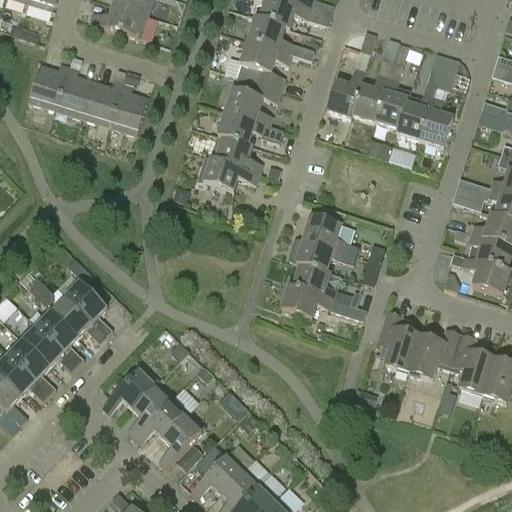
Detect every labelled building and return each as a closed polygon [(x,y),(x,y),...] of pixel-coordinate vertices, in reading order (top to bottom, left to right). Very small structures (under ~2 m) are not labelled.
[(4,0),(3,3),(26,10),(29,0),(4,0)] [(29,0),(26,10),(49,17),(54,0),(29,0)] [(153,0),(116,0),(112,14),(146,24),(153,0)] [(334,12),(313,6),(296,0),(295,0),(262,0),(262,1),(265,2),(330,23),(334,12)] [(330,23),(265,2),(258,25),(285,33),(289,34),(293,21),(327,32),(330,23)] [(146,24),(112,14),(109,26),(92,21),(89,30),(139,46),(146,24)] [(255,24),(247,47),(291,61),(311,67),(315,57),(280,46),(285,33),(258,25),(255,24)] [(10,31),(8,39),(36,45),(37,38),(10,31)] [(365,38),(359,58),(370,61),(376,42),(365,38)] [(247,47),(236,83),(252,88),(281,97),(285,85),(270,80),(274,66),(288,71),(291,61),(247,47)] [(495,72),(511,77),(511,66),(498,62),(495,72)] [(459,67),(446,63),(437,94),(450,98),(459,67)] [(361,92),(352,123),(374,130),(393,69),(383,66),(374,96),(361,92)] [(393,69),(374,130),(399,137),(409,103),(411,98),(397,94),(403,73),(393,69)] [(54,118),(68,74),(58,71),(56,78),(38,73),(27,109),(54,118)] [(511,77),(495,72),(491,83),(511,89),(511,77)] [(68,74),(54,118),(81,126),(93,90),(75,84),(78,77),(68,74)] [(351,127),(352,123),(361,92),(365,78),(354,75),(349,93),(336,89),(327,119),(351,127)] [(236,83),(232,95),(224,119),(269,133),(272,123),(258,118),(262,105),(277,110),(281,97),(252,88),(236,83)] [(110,95),(93,90),(81,126),(108,134),(122,91),(113,88),(110,95)] [(132,94),(122,91),(108,134),(135,143),(146,106),(129,101),(132,94)] [(409,103),(399,137),(397,141),(421,148),(434,104),(437,94),(426,91),(421,106),(409,103)] [(444,107),(434,104),(421,148),(444,155),(454,125),(440,121),(444,107)] [(484,108),(480,118),(511,128),(511,119),(506,117),(506,115),(484,108)] [(511,128),(480,118),(480,119),(503,126),(501,133),(502,134),(503,136),(511,138),(511,153),(504,151),(500,162),(511,165),(511,128)] [(283,138),(269,133),(224,119),(217,143),(221,144),(248,152),(252,138),(262,142),(261,144),(279,150),(283,138)] [(248,152),(221,144),(213,166),(258,180),(261,171),(248,166),(252,154),(248,152)] [(412,172),(416,159),(390,152),(387,166),(412,172)] [(493,185),(490,195),(511,201),(511,165),(500,162),(497,173),(509,176),(505,189),(493,185)] [(213,166),(210,165),(204,163),(197,188),(202,190),(203,190),(233,199),(237,186),(255,192),(258,180),(213,166)] [(459,185),(456,197),(452,209),(484,219),(488,204),(499,207),(494,222),(511,228),(511,201),(490,195),(459,185)] [(475,232),(472,240),(511,252),(511,228),(494,222),(490,221),(485,236),(475,232)] [(360,254),(336,247),(341,232),(311,223),(303,247),(357,263),(360,254)] [(511,252),(472,240),(472,241),(457,236),(454,246),(479,254),(475,267),(508,277),(511,262),(511,252)] [(357,263),(303,247),(297,245),(295,246),(289,264),(290,267),(297,269),(296,270),(300,271),(326,279),(330,265),(354,273),(357,263)] [(475,267),(465,263),(453,260),(450,270),(462,273),(461,275),(477,279),(472,293),(502,302),(510,277),(508,277),(475,267)] [(300,271),(292,294),(336,307),(338,298),(326,294),(330,280),(326,279),(300,271)] [(24,296),(41,304),(47,293),(30,285),(24,296)] [(112,337),(98,323),(106,314),(80,289),(65,303),(106,343),(112,337)] [(336,307),(292,294),(289,293),(281,317),(311,326),(316,312),(330,316),(330,317),(363,328),(366,317),(336,307)] [(65,303),(51,318),(77,344),(85,336),(99,350),(106,343),(65,303)] [(77,344),(51,318),(36,333),(77,373),(83,367),(69,353),(77,344)] [(412,327),(402,324),(402,323),(387,319),(380,344),(392,348),(385,371),(407,378),(418,342),(409,339),(412,327)] [(77,373),(36,333),(22,348),(49,374),(56,366),(71,380),(77,373)] [(442,349),(418,342),(407,378),(431,386),(435,373),(449,377),(452,367),(460,341),(446,337),(442,349)] [(460,341),(452,367),(449,377),(463,381),(459,394),(483,402),(494,366),(472,359),(476,347),(460,341)] [(49,374),(22,348),(8,363),(48,402),(55,396),(41,382),(49,374)] [(179,349),(179,350),(169,359),(178,369),(189,358),(179,349)] [(494,366),(483,402),(506,409),(511,392),(511,358),(507,357),(503,369),(494,366)] [(48,402),(8,363),(0,370),(0,384),(20,403),(28,395),(42,409),(48,402)] [(131,416),(157,389),(141,374),(102,414),(110,422),(124,408),(131,416)] [(20,403),(0,384),(0,413),(20,432),(27,425),(12,411),(20,403)] [(157,389),(131,416),(141,425),(127,439),(133,445),(173,404),(157,389)] [(189,419),(173,404),(133,445),(141,452),(154,438),(162,447),(189,419)] [(171,455),(158,469),(165,476),(205,435),(189,419),(162,447),(171,455)] [(177,469),(186,478),(203,460),(194,451),(177,469)] [(219,501),(245,474),(229,459),(189,500),(197,507),(211,493),(219,501)] [(228,510),(225,511),(238,511),(260,489),(245,474),(219,501),(228,510)] [(269,511),(276,504),(260,489),(238,511),(269,511)] [(130,511),(117,499),(111,506),(117,511),(130,511)]
